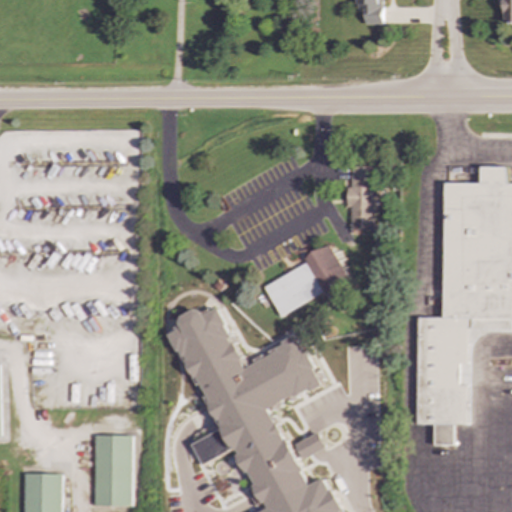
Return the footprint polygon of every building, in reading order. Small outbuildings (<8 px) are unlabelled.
[(359,0),(359,9),(367,9),(367,24),(384,24),(383,0),(359,0)] [(373,166),(351,167),(352,188),(349,188),(350,231),(375,231),(373,166)] [(511,184),(507,184),(507,167),(481,167),(481,183),(445,183),(446,318),(419,318),(419,424),(436,424),(436,446),(456,446),(456,425),(470,425),(469,386),(460,386),(460,364),(469,364),(468,331),(511,330),(511,184)] [(307,263),(265,286),(281,316),(348,280),(329,244),(304,258),(307,263)] [(259,511),(345,511),(330,477),(309,486),(274,408),(322,386),(301,339),(244,364),(219,309),(203,316),(199,309),(180,317),(184,327),(178,330),(259,511)] [(220,431),(193,445),(203,466),(231,452),(220,431)] [(297,445),(304,460),(328,449),(320,433),(297,445)] [(95,506),(132,507),(133,436),(96,436),(95,506)] [(25,511),(62,511),(63,474),(26,474),(25,511)]
